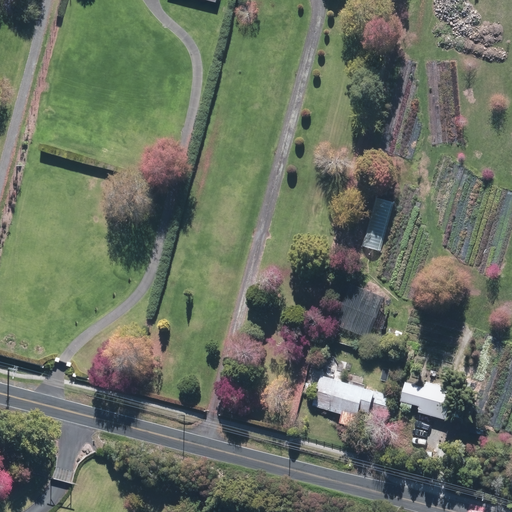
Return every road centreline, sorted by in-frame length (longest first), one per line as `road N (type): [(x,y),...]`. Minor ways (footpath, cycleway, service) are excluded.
road 1 (tertiary): [(456,511),(0,393)]
road 2 (track): [(46,405),(62,354),(146,285),(198,71),(192,49),(153,0)]
road 3 (track): [(207,446),(315,0)]
